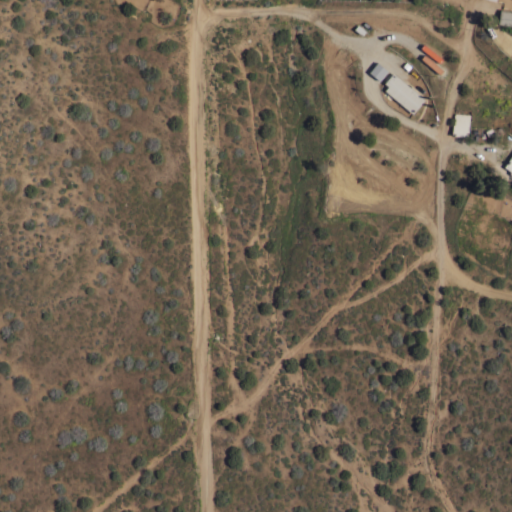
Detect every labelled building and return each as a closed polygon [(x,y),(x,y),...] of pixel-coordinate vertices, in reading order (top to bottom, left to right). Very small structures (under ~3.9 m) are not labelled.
[(511,10),(511,24),(498,23),(500,8),(511,10)] [(370,71),(381,80),(389,69),(378,61),(370,71)] [(424,99),(412,113),(392,96),(388,99),(382,94),(385,90),(384,89),(388,85),(384,82),(393,72),(424,99)] [(467,136),(451,135),(453,112),(469,113),(467,136)] [(511,153),(502,167),(511,173),(511,153)]
